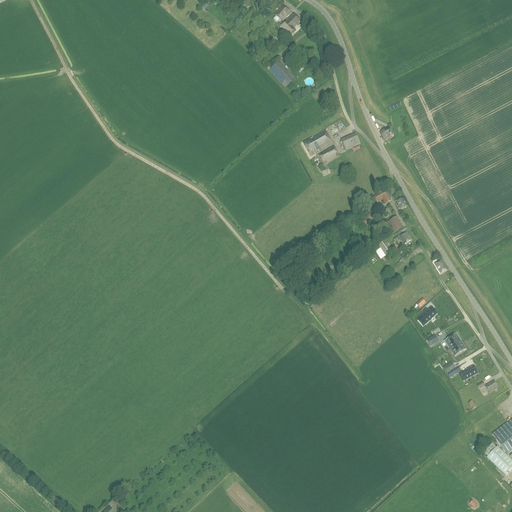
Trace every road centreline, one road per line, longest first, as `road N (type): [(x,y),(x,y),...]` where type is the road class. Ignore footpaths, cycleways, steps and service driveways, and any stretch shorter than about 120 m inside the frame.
road 1 (residential): [(392,167),(397,216),(486,345)]
road 2 (track): [(392,167),(423,196),(471,268),(511,247)]
road 3 (tertiary): [(469,294),(392,167)]
